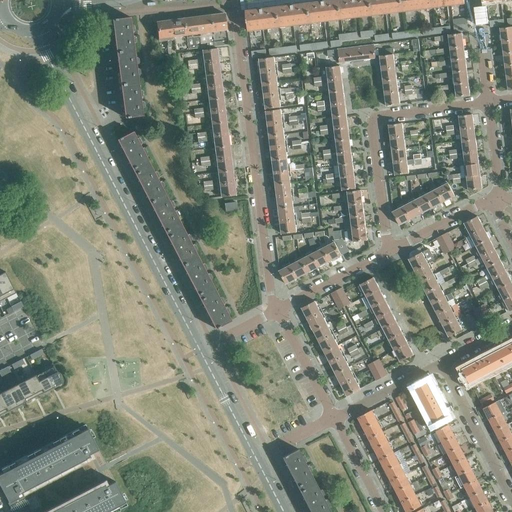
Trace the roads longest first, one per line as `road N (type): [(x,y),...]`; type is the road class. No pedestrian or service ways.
road 1 (tertiary): [(199,349),(39,31)]
road 2 (residential): [(277,309),(232,0)]
road 3 (residential): [(388,251),(372,122),(487,102)]
road 4 (residential): [(441,362),(511,497)]
road 5 (residential): [(277,309),(388,251)]
road 6 (tertiary): [(255,459),(199,349)]
road 7 (residential): [(334,418),(277,309)]
road 8 (residential): [(334,418),(441,362)]
road 9 (residential): [(388,251),(497,200)]
